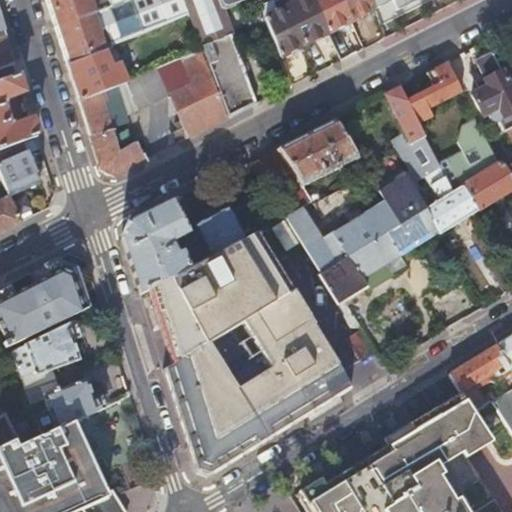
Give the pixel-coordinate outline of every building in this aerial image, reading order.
[(125,0),(44,0),(53,28),(92,13),(125,0)] [(187,13),(181,0),(125,0),(92,13),(104,51),(111,44),(187,13)] [(227,118),(254,104),(221,8),(244,0),(181,0),(187,13),(201,49),(225,112),(227,118)] [(278,57),(303,44),(286,6),(283,0),(278,0),(272,3),(276,11),(264,18),(278,57)] [(303,44),(326,33),(310,0),(297,0),(286,6),(303,44)] [(310,0),(326,33),(349,21),(340,0),(310,0)] [(340,0),(349,21),(374,9),(370,0),(340,0)] [(65,66),(104,51),(92,13),(53,28),(61,51),(65,66)] [(0,60),(10,57),(3,36),(0,37),(0,60)] [(511,96),(511,41),(511,39),(488,51),(489,53),(511,96)] [(175,144),(227,118),(225,112),(201,49),(178,59),(155,69),(167,96),(179,122),(173,125),(177,131),(171,134),(175,144)] [(70,81),(77,102),(97,93),(112,87),(119,84),(126,81),(118,62),(110,65),(104,51),(65,66),(70,81)] [(511,111),(511,96),(489,53),(474,61),(484,79),(474,84),(478,90),(471,94),(482,116),(486,114),(490,121),(491,123),(493,123),(496,123),(498,122),(499,121),(500,119),(500,117),(511,111)] [(445,63),(425,73),(432,86),(404,101),(417,124),(431,117),(427,109),(461,92),(445,63)] [(123,117),(167,96),(155,69),(126,81),(119,84),(112,87),(123,117)] [(22,95),(16,76),(0,82),(0,150),(35,137),(30,121),(12,128),(7,123),(2,108),(4,102),(22,95)] [(125,122),(123,117),(112,87),(97,93),(110,129),(125,122)] [(397,87),(382,94),(408,145),(411,143),(422,161),(408,169),(416,182),(439,167),(437,163),(436,161),(417,124),(404,101),(397,87)] [(111,176),(143,160),(135,142),(133,143),(118,151),(115,141),(110,129),(97,93),(77,102),(98,170),(111,176)] [(333,119),(277,148),(300,185),(357,158),(333,119)] [(464,185),(478,209),(511,187),(511,180),(506,170),(501,162),(498,164),(477,124),(464,131),(456,141),(460,149),(436,161),(437,163),(439,167),(444,176),(452,192),(462,186),(464,185)] [(118,151),(133,143),(130,134),(115,141),(118,151)] [(35,137),(0,150),(0,179),(8,197),(8,198),(40,183),(24,152),(38,146),(35,137)] [(250,161),(284,215),(291,211),(300,206),(310,201),(300,185),(277,148),(250,161)] [(377,192),(383,201),(397,227),(424,210),(424,209),(405,176),(377,192)] [(438,231),(439,233),(453,225),(455,230),(462,226),(460,220),(478,209),(464,185),(462,186),(452,192),(444,176),(430,185),(438,200),(424,209),(424,210),(438,231)] [(371,194),(377,205),(383,201),(377,192),(368,177),(351,185),(360,199),(371,194)] [(360,199),(351,185),(312,204),(320,218),(360,199)] [(0,232),(19,223),(8,198),(8,197),(0,200),(0,232)] [(397,227),(383,201),(377,205),(367,211),(362,214),(378,238),(384,235),(397,227)] [(137,295),(147,289),(186,268),(178,253),(173,255),(167,243),(182,235),(185,240),(189,238),(170,202),(126,224),(119,239),(137,295)] [(300,206),(291,211),(326,269),(318,274),(350,324),(359,327),(343,300),(364,287),(330,233),(328,231),(319,236),(300,206)] [(210,255),(242,238),(226,208),(194,225),(210,255)] [(384,235),(397,255),(438,231),(424,210),(397,227),(384,235)] [(364,287),(365,290),(383,279),(376,268),(397,255),(384,235),(378,238),(362,214),(330,233),(364,287)] [(277,223),(290,244),(303,236),(290,216),(277,223)] [(208,475),(349,389),(310,325),(311,324),(290,291),(254,231),(242,238),(210,255),(201,260),(192,265),(186,268),(147,289),(169,362),(160,368),(171,403),(193,470),(202,473),(208,475)] [(184,249),(192,265),(201,260),(193,245),(184,249)] [(383,279),(404,266),(397,255),(376,268),(383,279)] [(489,266),(505,292),(511,287),(511,265),(506,255),(489,266)] [(57,259),(0,287),(0,349),(7,346),(86,307),(74,268),(57,259)] [(385,344),(423,328),(408,292),(370,308),(385,344)] [(71,321),(10,351),(16,368),(25,364),(21,351),(25,349),(33,370),(19,376),(24,390),(53,379),(49,369),(77,359),(71,340),(77,337),(71,321)] [(511,335),(495,346),(508,366),(511,363),(511,335)] [(459,393),(471,412),(493,400),(489,394),(485,396),(479,399),(471,386),(478,383),(480,387),(490,380),(493,384),(496,382),(503,393),(511,388),(511,373),(508,366),(495,346),(448,375),(459,393)] [(103,406),(99,394),(91,397),(85,379),(57,389),(53,379),(24,390),(41,436),(70,422),(103,406)] [(479,399),(485,396),(480,387),(478,383),(471,386),(479,399)] [(413,432),(435,469),(486,437),(471,412),(459,393),(432,410),(436,417),(416,430),(412,422),(408,424),(413,432)] [(511,395),(493,407),(511,437),(511,395)] [(436,417),(432,410),(412,422),(416,430),(436,417)] [(0,446),(13,440),(16,447),(19,446),(4,413),(0,414),(0,446)] [(70,422),(41,436),(19,446),(16,447),(36,511),(66,511),(78,505),(82,511),(124,511),(111,489),(104,492),(70,422)] [(409,434),(413,432),(408,424),(382,441),(387,448),(390,446),(396,448),(408,441),(409,434)] [(462,511),(435,469),(413,432),(409,434),(408,441),(396,448),(390,446),(387,448),(305,498),(313,511),(462,511)] [(13,440),(0,446),(0,511),(36,511),(16,447),(13,440)]
